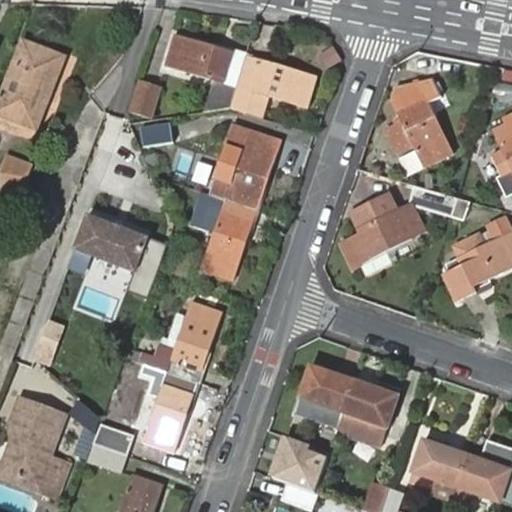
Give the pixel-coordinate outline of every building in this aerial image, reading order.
[(247,56),(250,45),(236,41),(232,53),(177,37),(168,68),(216,82),(237,88),(247,56)] [(68,56),(23,39),(0,97),(0,117),(38,132),(68,56)] [(331,49),(324,47),(318,64),(336,70),(339,62),(331,49)] [(231,110),(264,120),(271,98),(307,109),(317,78),(247,56),(237,88),(233,104),(231,110)] [(209,108),(233,104),(237,88),(216,82),(209,108)] [(161,89),(142,83),(132,113),(150,119),(161,89)] [(421,88),(417,91),(423,102),(427,100),(421,88)] [(423,102),(417,91),(393,102),(404,125),(388,133),(399,156),(415,148),(417,152),(425,167),(454,153),(427,100),(423,102)] [(511,170),(511,112),(503,117),(506,123),(493,129),(503,150),(492,154),(502,175),(511,170)] [(174,144),(171,125),(141,130),(145,149),(174,144)] [(213,196),(259,211),(282,142),(235,127),(229,144),(230,145),(245,150),(233,186),(218,181),(213,196)] [(245,150),(230,145),(218,181),(233,186),(245,150)] [(425,167),(417,152),(402,160),(409,175),(425,167)] [(151,171),(161,167),(156,154),(146,158),(151,171)] [(33,167),(9,157),(3,175),(2,193),(28,194),(28,180),(33,167)] [(412,207),(452,218),(458,200),(415,188),(410,205),(395,213),(389,200),(358,216),(363,228),(359,231),(361,236),(349,242),(359,261),(371,255),(372,260),(385,253),(426,234),(412,207)] [(235,280),(259,211),(213,196),(204,193),(199,207),(208,210),(205,219),(220,225),(217,234),(205,270),(235,280)] [(458,200),(452,218),(464,221),(469,203),(458,200)] [(196,216),(205,219),(208,210),(199,207),(196,216)] [(150,239),(90,215),(76,250),(137,274),(150,239)] [(205,219),(196,216),(193,226),(217,234),(220,225),(205,219)] [(352,218),(359,231),(363,228),(358,216),(352,218)] [(466,257),(460,260),(445,267),(449,276),(445,278),(456,304),(475,295),(472,289),(511,269),(511,229),(507,218),(487,228),(494,242),(484,248),(479,237),(461,246),(466,257)] [(455,250),(460,260),(466,257),(461,246),(455,250)] [(372,260),(361,265),(367,278),(392,266),(385,253),(372,260)] [(371,255),(359,261),(361,265),(372,260),(371,255)] [(157,360),(130,351),(127,359),(149,367),(194,383),(199,370),(203,372),(222,316),(192,306),(175,353),(161,348),(157,360)] [(61,334),(47,329),(42,340),(38,353),(47,356),(52,358),(61,334)] [(47,356),(38,353),(34,362),(44,365),(47,356)] [(0,395),(13,360),(0,354),(0,395)] [(345,413),(356,382),(312,366),(297,408),(341,423),(345,413)] [(176,452),(195,397),(190,396),(194,383),(149,367),(146,376),(155,379),(150,395),(160,399),(145,442),(176,452)] [(194,383),(199,384),(203,372),(199,370),(194,383)] [(400,396),(356,382),(345,413),(341,423),(338,432),(382,447),(400,396)] [(195,397),(199,384),(194,383),(190,396),(195,397)] [(63,415),(20,399),(7,433),(14,436),(11,445),(6,458),(15,478),(39,488),(37,493),(52,498),(65,464),(47,457),(63,415)] [(98,435),(104,420),(81,401),(71,413),(98,435)] [(95,445),(128,456),(134,438),(102,427),(95,445)] [(14,436),(7,433),(4,442),(11,445),(14,436)] [(457,488),(468,457),(424,441),(413,473),(457,488)] [(488,454),(511,460),(511,447),(491,442),(488,454)] [(122,473),(128,456),(95,445),(89,462),(122,473)] [(511,472),(511,471),(468,457),(457,488),(458,489),(453,503),(466,508),(471,493),(501,503),(511,472)] [(0,478),(37,493),(39,488),(15,478),(6,458),(0,465),(0,478)] [(288,466),(282,482),(288,484),(294,468),(288,466)] [(317,494),(322,478),(294,468),(288,484),(317,494)] [(155,511),(163,488),(133,478),(121,511),(155,511)] [(316,495),(317,494),(288,484),(282,501),(313,511),(319,496),(316,495)] [(365,511),(381,511),(389,489),(375,485),(365,511)] [(398,511),(405,495),(391,490),(382,511),(398,511)]
